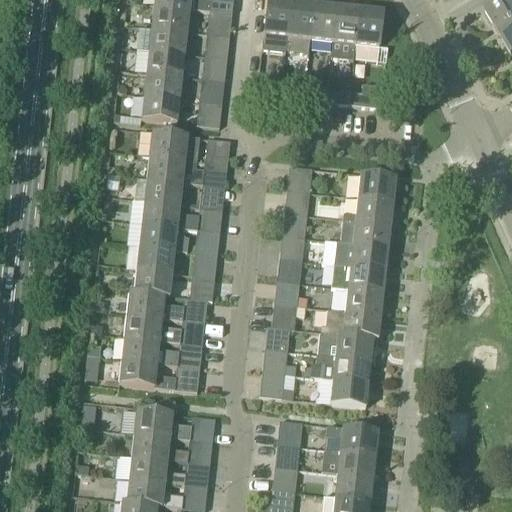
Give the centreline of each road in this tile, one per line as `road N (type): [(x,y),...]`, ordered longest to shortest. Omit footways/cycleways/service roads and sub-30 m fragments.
road 1 (primary): [(0,400),(47,0)]
road 2 (residential): [(233,511),(243,421),(233,390),(258,146)]
road 3 (residential): [(408,511),(435,165)]
road 4 (residential): [(258,146),(240,144),(233,126),(247,0)]
road 5 (residential): [(477,139),(414,0)]
road 6 (residential): [(293,150),(435,165)]
